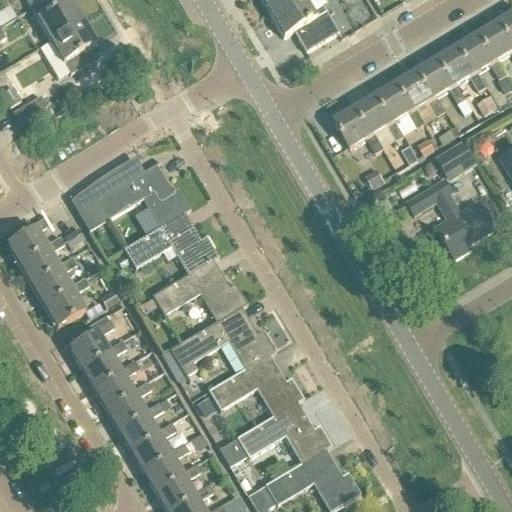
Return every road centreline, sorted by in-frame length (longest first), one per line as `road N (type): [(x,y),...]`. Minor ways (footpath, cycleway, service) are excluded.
road 1 (residential): [(404,511),(169,117)]
road 2 (residential): [(0,278),(136,511),(22,511),(0,473)]
road 3 (unclassified): [(411,353),(272,121)]
road 4 (residential): [(272,121),(471,0)]
road 5 (residential): [(22,204),(169,117)]
road 6 (unclassified): [(489,484),(411,353)]
